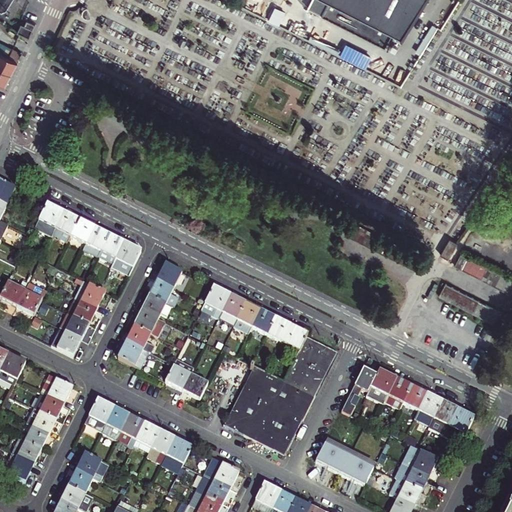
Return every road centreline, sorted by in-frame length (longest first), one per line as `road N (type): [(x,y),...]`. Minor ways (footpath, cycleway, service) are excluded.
road 1 (residential): [(363,328),(163,227)]
road 2 (residential): [(158,237),(358,337)]
road 3 (residential): [(98,381),(263,465)]
road 4 (residential): [(163,227),(5,140)]
road 5 (residential): [(0,162),(158,237)]
road 6 (residential): [(358,337),(502,412)]
road 7 (residential): [(509,398),(363,328)]
road 8 (residential): [(286,476),(358,337)]
road 9 (residential): [(87,376),(158,237)]
road 10 (residential): [(31,511),(98,381)]
road 11 (residential): [(58,0),(0,130)]
